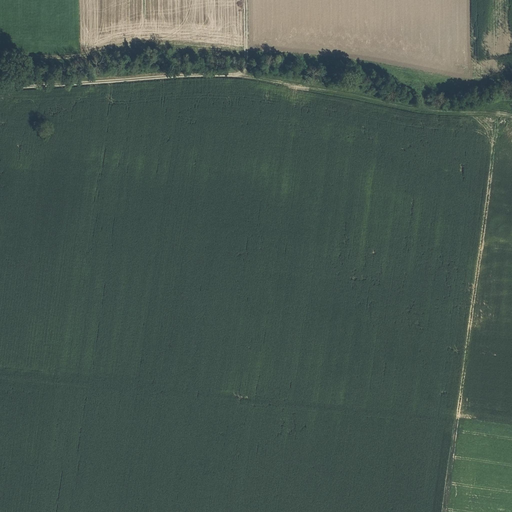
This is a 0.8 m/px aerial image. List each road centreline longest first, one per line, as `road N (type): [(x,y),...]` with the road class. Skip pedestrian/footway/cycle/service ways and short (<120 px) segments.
road 1 (track): [(511,428),(0,376)]
road 2 (track): [(511,116),(395,105),(241,76)]
road 3 (track): [(0,88),(241,76)]
